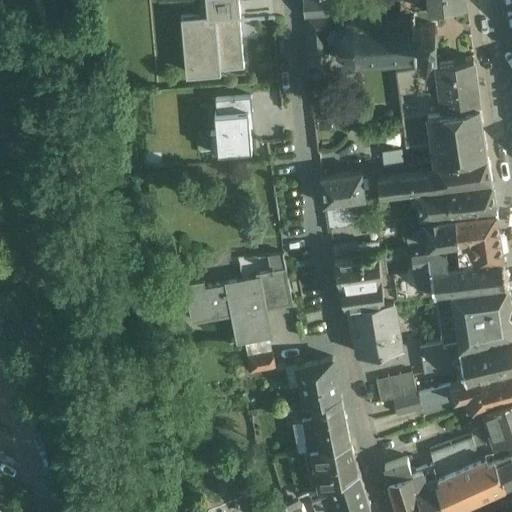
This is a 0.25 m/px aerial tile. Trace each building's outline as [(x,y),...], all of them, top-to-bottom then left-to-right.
[(240,0),(206,0),(208,9),(238,8),(241,8),(240,0)] [(332,0),(303,0),(305,11),(333,10),(332,0)] [(363,11),(354,12),(354,10),(351,11),(351,13),(338,25),(336,24),(335,27),(336,28),(337,46),(336,47),(338,50),(339,49),(354,60),(354,61),(357,62),(357,60),(366,59),(366,61),(369,61),(369,59),(377,59),(378,60),(380,60),(380,59),(389,58),(389,60),(392,59),(392,58),(401,57),(401,59),(404,59),(404,57),(414,56),(414,58),(417,58),(416,41),(419,41),(436,40),(436,37),(437,37),(437,25),(436,25),(435,22),(418,23),(418,24),(415,24),(414,7),(411,7),(411,9),(401,9),(401,8),(398,8),(398,9),(389,10),(389,8),(386,9),(386,10),(377,11),(377,9),(374,9),(374,11),(366,11),(366,10),(362,10),(363,11)] [(238,8),(208,9),(208,17),(194,19),(196,47),(191,48),(193,71),(221,68),(221,63),(244,61),(240,14),(238,14),(238,8)] [(323,24),(307,25),(309,69),(325,68),(328,65),(326,27),(323,24)] [(438,61),(397,66),(402,112),(480,102),(474,56),(438,60),(438,61)] [(358,79),(343,80),(348,117),(362,115),(358,79)] [(251,88),(217,90),(220,144),(254,143),(251,88)] [(480,102),(402,112),(406,141),(433,137),(435,157),(436,157),(487,151),(480,102)] [(161,150),(145,151),(146,164),(162,163),(161,150)] [(487,151),(436,157),(438,169),(433,170),(429,167),(378,172),(381,190),(416,186),(492,177),(487,151)] [(361,166),(320,170),(324,198),(365,193),(361,166)] [(492,179),(416,186),(420,211),(495,204),(492,179)] [(496,207),(426,214),(427,226),(413,228),(414,235),(418,235),(419,244),(429,242),(429,241),(457,237),(458,247),(459,259),(503,254),(496,207)] [(419,244),(411,245),(413,260),(415,273),(431,271),(434,287),(435,287),(508,279),(503,255),(459,260),(459,259),(458,247),(448,248),(448,240),(419,244)] [(379,246),(334,252),(345,298),(347,298),(385,294),(379,246)] [(407,265),(388,267),(385,246),(379,246),(385,294),(394,293),(435,288),(435,287),(434,287),(431,271),(415,273),(413,260),(410,260),(409,260),(407,262),(407,263),(407,264),(407,265)] [(257,272),(205,282),(204,275),(185,279),(192,317),(240,308),(244,334),(270,329),(265,303),(292,298),(285,262),(256,267),(257,272)] [(511,304),(508,280),(435,289),(442,338),(459,335),(460,342),(511,331),(511,304)] [(385,294),(347,298),(359,348),(398,341),(391,305),(396,304),(394,293),(385,294)] [(318,311),(297,316),(301,331),(321,327),(318,311)] [(511,331),(460,342),(459,342),(463,361),(466,375),(511,365),(511,331)] [(442,338),(420,342),(424,368),(463,361),(459,342),(460,342),(459,335),(442,338)] [(273,344),(247,349),(250,365),(276,360),(273,344)] [(332,352),(297,359),(305,396),(311,395),(312,395),(340,389),(332,352)] [(511,365),(466,375),(466,376),(450,381),(454,393),(465,390),(464,386),(480,382),(485,400),(511,391),(511,365)] [(412,366),(376,374),(381,396),(417,388),(412,366)] [(450,380),(418,388),(422,402),(454,394),(454,393),(450,381),(450,380)] [(340,389),(312,395),(311,395),(314,412),(303,415),(308,444),(311,443),(350,435),(341,388),(340,389)] [(418,388),(393,394),(397,410),(422,403),(422,402),(418,388)] [(511,391),(485,400),(474,404),(486,440),(507,433),(511,431),(511,391)] [(471,430),(430,445),(438,472),(472,457),(468,447),(476,444),(471,430)] [(350,435),(311,443),(319,482),(327,478),(359,465),(350,435)] [(511,448),(509,439),(484,447),(486,452),(488,455),(495,453),(505,482),(511,478),(511,448)] [(407,452),(384,460),(389,474),(411,468),(412,467),(407,452)] [(472,457),(438,472),(439,476),(436,477),(447,508),(505,482),(495,453),(488,455),(486,452),(472,457)] [(426,481),(422,464),(412,467),(411,468),(425,511),(436,511),(447,508),(436,477),(426,481)] [(359,465),(327,478),(340,511),(342,511),(368,501),(370,500),(359,465)] [(425,511),(411,468),(389,474),(399,511),(425,511)] [(328,489),(313,496),(319,511),(338,511),(333,497),(332,498),(328,489)] [(292,511),(289,504),(286,496),(273,502),(275,510),(270,511),(292,511)] [(307,511),(302,498),(289,504),(292,511),(307,511)] [(372,511),(368,501),(342,511),(372,511)]
